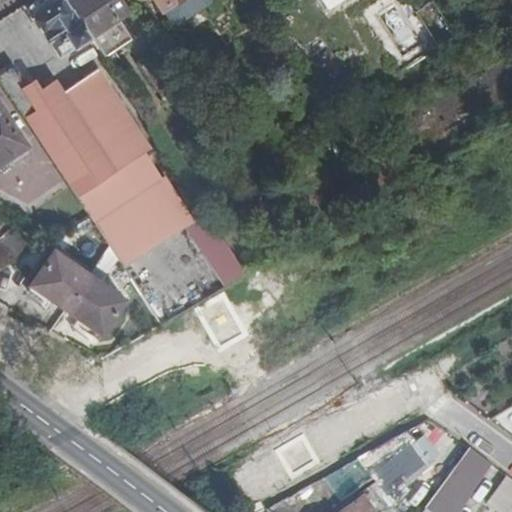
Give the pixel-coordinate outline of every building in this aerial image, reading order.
[(36,16),(60,55),(91,35),(67,0),(29,0),(22,5),(31,19),(36,16)] [(104,56),(132,39),(118,18),(128,11),(121,0),(67,0),(91,35),(104,56)] [(154,0),(161,10),(163,9),(175,0),(154,0)] [(210,0),(175,0),(163,9),(172,22),(178,23),(210,3),(210,0)] [(155,53),(139,64),(156,89),(172,79),(155,53)] [(149,148),(98,68),(63,92),(55,80),(40,90),(33,80),(25,86),(12,65),(0,72),(0,79),(89,216),(93,221),(160,176),(143,151),(149,148)] [(0,161),(26,145),(0,105),(0,161)] [(32,169),(40,179),(31,185),(37,195),(53,184),(40,164),(32,169)] [(389,173),(370,183),(377,197),(399,186),(389,173)] [(160,176),(93,221),(109,246),(117,258),(121,265),(185,223),(189,220),(160,176)] [(245,273),(204,211),(189,220),(185,223),(226,285),(245,273)] [(12,226),(0,237),(0,269),(42,243),(18,225),(14,229),(12,226)] [(109,246),(96,264),(107,271),(117,258),(109,246)] [(89,275),(53,251),(31,284),(66,308),(89,275)] [(101,332),(124,298),(89,275),(66,308),(101,332)] [(358,458),(394,507),(409,490),(405,487),(431,465),(406,431),(358,458)] [(424,508),(428,511),(458,511),(472,493),(471,492),(490,464),(469,448),(424,508)] [(509,511),(511,508),(511,480),(506,476),(486,504),(497,511),(509,511)] [(385,511),(388,510),(372,490),(341,511),(385,511)]
